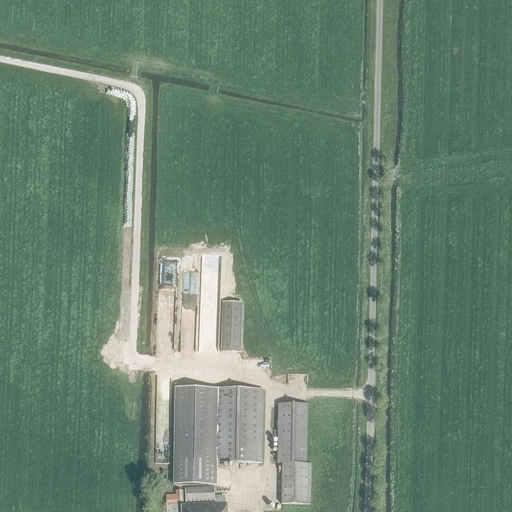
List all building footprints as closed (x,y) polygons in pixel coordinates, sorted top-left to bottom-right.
[(222,302),(222,352),(242,352),(242,303),(222,302)] [(215,486),(215,463),(260,464),(262,390),(175,389),(173,485),(215,486)] [(307,468),(309,408),(280,407),(278,467),(283,467),(281,508),(310,509),(312,468),(307,468)] [(185,489),(185,503),(214,502),(213,487),(185,489)] [(225,511),(226,503),(181,505),(180,511),(225,511)]
